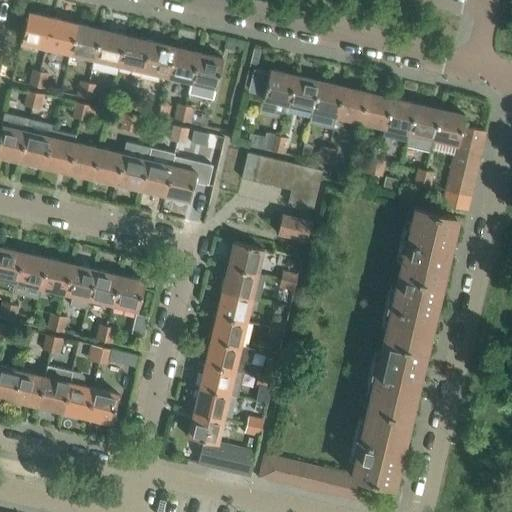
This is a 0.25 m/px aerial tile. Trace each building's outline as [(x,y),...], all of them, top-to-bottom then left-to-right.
[(45,47),(52,17),(27,11),(20,41),(45,47)] [(69,52),(77,22),(52,17),(45,47),(69,52)] [(94,58),(101,28),(77,22),(69,52),(94,58)] [(118,64),(125,34),(101,28),(94,58),(92,67),(116,73),(118,64)] [(142,69),(149,40),(125,34),(118,64),(142,69)] [(167,75),(174,45),(149,40),(142,69),(143,69),(141,78),(165,84),(167,75)] [(191,81),(198,51),(174,45),(167,75),(191,81)] [(37,52),(38,64),(53,62),(52,50),(37,52)] [(213,98),(223,57),(198,51),(191,81),(188,92),(213,98)] [(36,84),(40,69),(32,67),(29,82),(36,84)] [(253,68),(248,88),(264,92),(260,108),(285,114),(285,111),(294,74),(269,68),(269,72),(253,68)] [(49,71),(40,69),(36,84),(46,86),(49,71)] [(294,74),(285,111),(310,117),(318,80),(294,74)] [(85,96),(88,80),(80,79),(77,94),(85,96)] [(98,82),(88,80),(85,96),(94,98),(98,82)] [(336,115),(343,85),(318,80),(310,117),(309,121),(333,127),(336,115)] [(360,120),(367,91),(343,85),(336,115),(360,120)] [(31,106),(35,90),(27,88),(24,104),(31,106)] [(41,108),(44,94),(44,92),(35,90),(31,106),(41,108)] [(133,107),(137,92),(128,90),(125,105),(133,107)] [(384,126),(391,97),(367,91),(360,120),(384,126)] [(148,95),(137,92),(133,107),(145,110),(148,95)] [(384,126),(382,135),(406,140),(415,102),(391,97),(384,126)] [(80,117),(84,102),(76,100),(72,115),(80,117)] [(95,120),(98,107),(98,105),(84,102),(80,117),(95,120)] [(182,118),(185,104),(177,102),(174,117),(182,118)] [(431,147),(439,108),(415,102),(406,140),(405,144),(430,150),(431,147)] [(194,106),(185,104),(182,118),(191,120),(194,106)] [(439,108),(433,138),(455,143),(457,143),(459,138),(482,143),(485,130),(462,125),(464,114),(439,108)] [(129,128),(132,113),(124,111),(121,126),(129,128)] [(129,128),(137,130),(141,115),(132,113),(129,128)] [(172,123),(169,138),(177,140),(181,124),(172,123)] [(0,154),(19,159),(26,130),(1,124),(0,127),(0,154)] [(177,140),(186,142),(189,126),(181,124),(177,140)] [(67,171),(75,139),(77,132),(53,127),(50,136),(43,165),(67,171)] [(43,165),(50,136),(26,130),(19,159),(43,165)] [(276,149),(280,134),(272,132),(268,147),(276,149)] [(289,136),(280,134),(276,149),(285,151),(289,136)] [(479,157),(482,143),(459,138),(457,143),(455,143),(454,151),(479,157)] [(92,176),(99,145),(75,139),(67,171),(92,176)] [(147,158),(148,158),(151,147),(151,145),(126,139),(123,151),(116,182),(140,188),(147,158)] [(311,144),(303,141),(300,152),(309,154),(311,144)] [(325,161),(328,145),(320,144),(317,159),(325,161)] [(116,182),(123,151),(99,145),(92,176),(116,182)] [(337,147),(328,145),(325,161),(334,162),(337,147)] [(147,158),(140,188),(164,194),(174,155),(174,152),(151,147),(148,158),(147,158)] [(476,170),(479,157),(454,151),(451,164),(476,170)] [(254,180),(259,155),(247,152),(241,177),(254,180)] [(174,155),(164,194),(189,200),(194,181),(208,184),(212,164),(174,155)] [(266,183),(272,158),(259,155),(254,180),(266,183)] [(373,172),(377,157),(368,155),(365,170),(373,172)] [(386,159),(377,157),(373,172),(383,174),(386,159)] [(278,185),(284,160),(272,158),(266,183),(278,185)] [(289,188),(296,163),(284,160),(278,185),(289,188)] [(313,207),(321,174),(322,169),(296,163),(289,188),(290,188),(288,201),(313,207)] [(473,183),(476,170),(451,164),(448,177),(473,183)] [(421,184),(425,168),(417,166),(414,183),(421,184)] [(434,170),(425,168),(421,184),(430,186),(434,170)] [(470,196),(473,183),(448,177),(444,190),(470,196)] [(467,209),(470,196),(444,190),(441,203),(467,209)] [(439,282),(445,256),(447,256),(447,254),(446,253),(447,246),(449,247),(450,245),(448,244),(454,216),(412,206),(409,218),(407,217),(397,259),(399,260),(396,272),(439,282)] [(305,239),(310,220),(282,213),(277,232),(305,239)] [(264,248),(233,241),(227,265),(258,273),(264,248)] [(15,280),(22,251),(0,245),(0,286),(14,290),(16,280),(15,280)] [(40,286),(46,257),(22,251),(15,280),(16,280),(40,286)] [(64,292),(71,262),(46,257),(40,286),(64,292)] [(71,262),(64,292),(71,293),(69,304),(86,308),(88,297),(95,268),(71,262)] [(227,265),(221,290),(252,297),(259,299),(265,274),(258,273),(227,265)] [(113,303),(119,274),(95,268),(88,297),(113,303)] [(296,282),(298,272),(283,268),(280,278),(296,282)] [(432,311),(439,282),(396,272),(393,284),(391,283),(381,326),(383,327),(380,339),(423,349),(429,322),(431,323),(432,320),(430,320),(432,313),(434,313),(434,311),(432,311)] [(137,309),(144,280),(119,274),(113,303),(137,309)] [(294,289),(296,282),(280,278),(279,285),(294,289)] [(247,321),(252,297),(221,290),(215,314),(247,321)] [(0,315),(6,317),(10,302),(1,300),(0,306),(0,315)] [(19,304),(10,302),(6,317),(16,319),(19,304)] [(55,328),(59,313),(50,311),(47,326),(55,328)] [(68,315),(59,313),(55,328),(64,330),(68,315)] [(241,345),(247,321),(215,314),(210,338),(241,345)] [(284,330),(286,320),(271,317),(269,326),(284,330)] [(104,339),(108,324),(99,322),(96,337),(104,339)] [(11,340),(14,327),(14,325),(5,323),(2,338),(11,340)] [(116,326),(108,324),(104,339),(113,341),(116,326)] [(282,337),(284,330),(269,326),(267,334),(282,337)] [(50,349),(54,334),(45,332),(42,348),(50,349)] [(59,352),(62,338),(63,336),(54,334),(50,349),(59,352)] [(254,349),(241,345),(210,338),(204,362),(241,371),(244,360),(248,358),(252,354),(254,349)] [(417,377),(423,349),(380,339),(378,351),(375,350),(365,392),(368,393),(365,405),(408,415),(414,389),(416,389),(416,387),(414,386),(416,379),(418,380),(418,378),(417,377)] [(99,360),(102,345),(94,343),(90,359),(99,360)] [(108,362),(111,349),(111,347),(102,345),(99,360),(108,362)] [(0,396),(13,399),(20,367),(0,362),(0,396)] [(243,371),(241,371),(204,362),(198,386),(230,394),(237,395),(243,371)] [(70,380),(72,369),(47,363),(45,373),(37,405),(61,410),(69,379),(70,380)] [(273,378),(275,369),(260,365),(257,375),(273,378)] [(37,405),(45,373),(20,367),(13,399),(37,405)] [(80,371),(72,369),(70,380),(69,379),(61,410),(86,416),(93,385),(82,383),(84,375),(80,371)] [(271,386),(273,378),(257,375),(256,382),(271,386)] [(110,422),(118,391),(93,385),(86,416),(110,422)] [(224,418),(230,394),(198,386),(193,410),(224,418)] [(401,444),(408,415),(365,405),(362,417),(360,416),(350,459),(352,460),(349,471),(351,471),(351,474),(357,475),(371,479),(392,484),(398,455),(400,456),(401,453),(399,453),(400,446),(402,446),(403,444),(401,444)] [(219,439),(224,418),(193,410),(187,435),(202,439),(196,462),(210,465),(216,442),(218,443),(219,439)] [(261,427),(264,417),(249,413),(246,423),(261,427)] [(260,435),(261,427),(246,423),(244,431),(260,435)] [(222,468),(228,442),(219,439),(218,443),(216,442),(210,465),(222,468)] [(228,442),(222,468),(236,471),(242,445),(228,442)] [(242,445),(236,471),(249,475),(256,448),(242,445)] [(272,480),(278,454),(263,451),(257,477),(272,480)] [(285,483),(291,457),(278,454),(272,480),(285,483)] [(298,486),(304,460),(291,457),(285,483),(298,486)] [(312,489),(318,463),(304,460),(298,486),(312,489)] [(325,492),(331,467),(318,463),(312,489),(325,492)] [(339,496),(344,470),(331,467),(325,492),(339,496)] [(352,499),(357,475),(351,474),(351,471),(349,471),(344,470),(339,496),(352,499)] [(366,502),(371,479),(357,475),(352,499),(366,502)]
